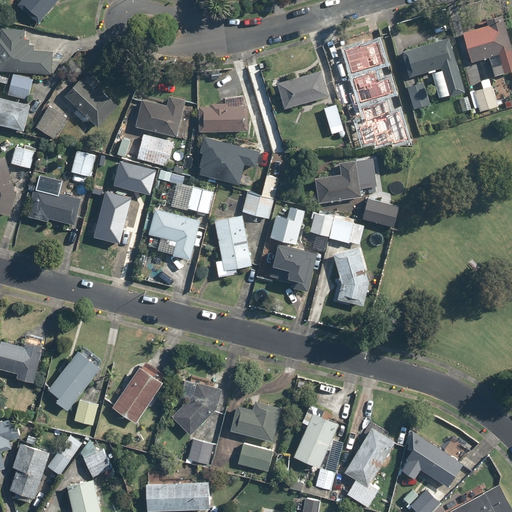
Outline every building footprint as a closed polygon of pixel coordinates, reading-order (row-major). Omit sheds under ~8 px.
[(21,0),(18,4),(40,23),(58,0),(21,0)] [(511,45),(504,19),(463,31),(472,61),(489,56),(495,75),(511,70),(511,45)] [(0,71),(52,74),(53,50),(34,49),(35,44),(30,43),(30,39),(25,39),(26,28),(2,27),(2,37),(0,37),(0,71)] [(451,37),(403,51),(410,77),(432,71),(440,98),(466,90),(451,37)] [(381,63),(356,62),(355,83),(348,83),(347,107),(379,109),(381,63)] [(65,94),(78,106),(74,111),(84,121),(88,117),(97,126),(118,105),(101,88),(98,92),(94,87),(100,81),(89,70),(65,94)] [(277,82),(284,109),(330,96),(323,70),(277,82)] [(13,73),(8,94),(29,99),(33,77),(13,73)] [(481,81),(483,86),(469,91),(475,107),(479,105),(481,111),(499,105),(490,78),(481,81)] [(424,81),(407,86),(414,109),(430,104),(424,81)] [(468,95),(459,98),(463,110),(472,107),(468,95)] [(193,109),(184,107),(186,100),(168,96),(166,104),(142,99),(136,127),(187,138),(193,109)] [(0,97),(0,124),(25,130),(31,104),(0,97)] [(336,103),(324,107),(332,134),(344,130),(336,103)] [(67,116),(50,105),(36,126),(53,137),(67,116)] [(202,107),(204,130),(247,128),(246,105),(202,107)] [(378,111),(354,110),(353,127),(377,128),(378,111)] [(142,133),(137,159),(169,166),(175,141),(142,133)] [(200,174),(242,182),(246,164),(259,166),(264,144),(207,134),(200,174)] [(15,146),(11,163),(31,168),(35,151),(15,146)] [(95,153),(76,149),(72,171),(91,175),(95,153)] [(16,191),(6,156),(0,157),(0,210),(11,213),(16,191)] [(373,157),(337,162),(339,175),(315,178),(318,202),(362,196),(361,188),(377,185),(373,157)] [(131,165),(125,190),(149,195),(155,170),(131,165)] [(183,182),(185,175),(183,174),(172,172),(171,172),(161,169),(159,178),(177,182),(171,204),(210,213),(216,190),(183,182)] [(288,179),(267,174),(263,195),(275,198),(276,193),(285,195),(288,179)] [(38,177),(35,186),(28,216),(49,221),(50,217),(74,223),(80,197),(54,190),(56,181),(38,177)] [(96,190),(102,215),(95,216),(98,229),(104,228),(107,242),(135,236),(125,190),(124,184),(96,190)] [(263,195),(247,191),(243,212),(270,219),(275,198),(263,195)] [(298,243),(305,209),(278,204),(271,237),(298,243)] [(201,219),(156,207),(149,234),(164,237),(160,250),(191,258),(201,219)] [(307,249),(317,251),(326,253),(329,237),(334,214),(315,210),(307,249)] [(217,270),(253,264),(244,214),(216,219),(222,259),(215,261),(217,270)] [(355,219),(334,214),(329,237),(360,244),(364,225),(354,223),(355,219)] [(272,277),(292,281),(291,286),(309,290),(317,251),(307,249),(280,243),(272,277)] [(333,301),(348,305),(349,302),(364,305),(369,280),(359,246),(333,254),(339,274),(333,301)] [(45,340),(27,336),(25,346),(0,339),(0,368),(18,373),(17,379),(35,383),(45,340)] [(90,349),(87,354),(79,348),(45,393),(68,411),(103,366),(99,363),(102,358),(90,349)] [(151,362),(147,369),(141,365),(114,407),(137,422),(168,374),(151,362)] [(190,434),(215,410),(218,407),(222,387),(197,383),(195,394),(173,416),(190,434)] [(99,403),(79,399),(75,420),(95,424),(99,403)] [(238,403),(231,430),(274,441),(283,406),(257,400),(255,408),(238,403)] [(301,421),(308,424),(293,456),(320,468),(316,486),(305,483),(303,491),(331,497),(343,441),(332,439),(339,423),(321,415),(323,410),(309,403),(301,421)] [(9,416),(0,418),(0,469),(6,468),(2,452),(12,449),(10,439),(21,437),(17,420),(10,421),(9,416)] [(344,470),(356,478),(347,493),(369,507),(381,488),(371,482),(398,440),(373,425),(344,470)] [(464,461),(413,430),(407,448),(411,450),(407,458),(403,468),(417,478),(422,469),(451,486),(464,461)] [(83,441),(71,433),(49,467),(61,475),(79,446),(83,441)] [(9,489),(15,491),(13,496),(30,501),(31,496),(37,497),(51,450),(36,445),(38,438),(28,435),(26,442),(20,441),(12,466),(15,467),(9,489)] [(215,443),(194,438),(189,460),(210,464),(215,443)] [(105,448),(98,451),(93,440),(81,450),(84,457),(80,459),(89,479),(69,484),(72,480),(65,475),(55,488),(63,493),(68,486),(73,511),(101,511),(94,476),(105,471),(107,477),(116,474),(105,448)] [(274,450),(242,442),(238,463),(269,471),(274,450)] [(146,483),(147,510),(210,508),(209,480),(146,483)] [(511,504),(499,482),(444,511),(507,511),(511,510),(511,504)] [(432,511),(443,501),(426,487),(410,504),(418,511),(432,511)] [(304,497),(301,511),(319,511),(321,500),(304,497)]
